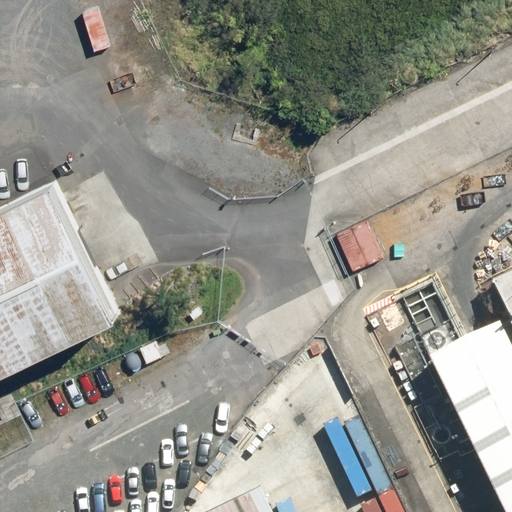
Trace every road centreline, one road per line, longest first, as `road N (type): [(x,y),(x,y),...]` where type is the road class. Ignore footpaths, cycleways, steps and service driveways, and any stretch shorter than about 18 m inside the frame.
road 1 (unknown): [(511,180),(320,271),(126,440),(0,499)]
road 2 (unknown): [(511,103),(386,174),(282,215),(192,201),(62,117),(0,100)]
